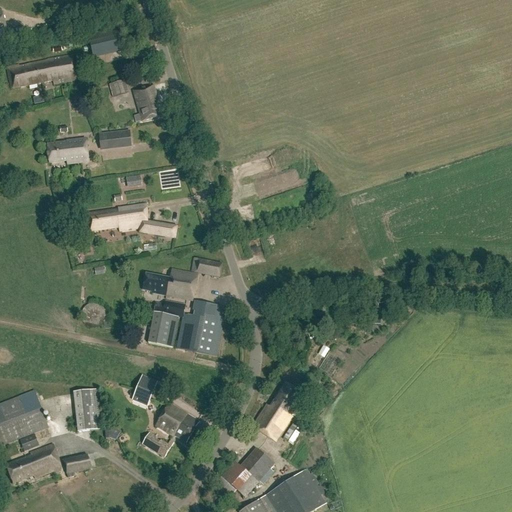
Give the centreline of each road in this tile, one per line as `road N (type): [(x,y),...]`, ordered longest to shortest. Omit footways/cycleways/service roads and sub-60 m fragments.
road 1 (unclassified): [(245,307),(144,0)]
road 2 (unclassified): [(511,298),(335,287),(245,307)]
road 3 (unclassified): [(168,511),(214,453),(252,375),(245,307)]
